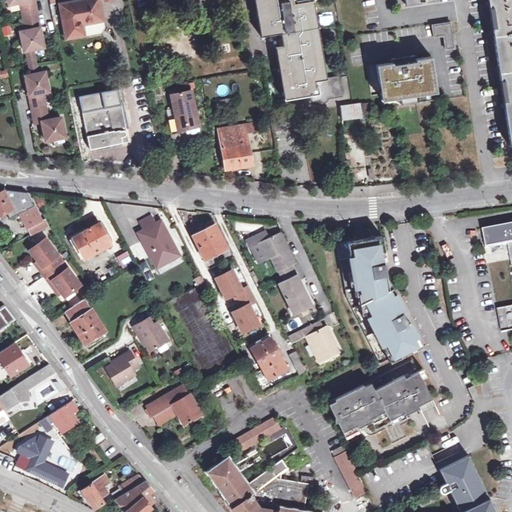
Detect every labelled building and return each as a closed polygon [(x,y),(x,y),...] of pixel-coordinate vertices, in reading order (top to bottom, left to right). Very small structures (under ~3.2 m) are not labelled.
[(26,50),(34,49),(46,47),(37,0),(10,0),(12,4),(23,1),(28,30),(22,31),(26,50)] [(101,0),(64,0),(62,1),(70,35),(108,26),(101,0)] [(286,46),(279,48),(289,99),(317,94),(322,93),(320,86),(318,86),(317,80),(329,78),(314,1),(304,2),(303,0),(258,0),(266,36),(276,34),(284,33),(286,46)] [(511,0),(488,0),(510,146),(511,145),(511,0)] [(451,21),(433,24),(435,36),(444,34),(453,33),(451,21)] [(0,26),(2,36),(11,34),(9,25),(0,26)] [(284,33),(276,34),(279,48),(286,46),(284,33)] [(453,33),(444,34),(446,42),(447,48),(456,46),(454,41),(453,33)] [(36,61),(34,49),(26,50),(28,62),(36,61)] [(392,61),(377,64),(384,107),(439,98),(432,55),(417,57),(416,54),(392,58),(392,61)] [(28,62),(31,75),(39,73),(36,61),(28,62)] [(39,73),(31,75),(27,76),(36,123),(42,122),(47,140),(66,136),(62,117),(50,119),(45,93),(51,91),(47,72),(39,73)] [(342,76),(329,78),(317,80),(318,86),(320,86),(322,93),(317,94),(318,99),(346,94),(342,76)] [(188,127),(202,124),(195,89),(174,93),(177,112),(170,114),(173,130),(188,127)] [(224,99),(225,107),(234,105),(232,98),(224,99)] [(225,107),(224,99),(216,101),(217,108),(225,107)] [(121,100),(82,110),(92,146),(130,136),(121,100)] [(370,109),(369,101),(352,103),(341,105),(343,118),(371,114),(370,109)] [(202,124),(188,127),(189,133),(203,129),(202,124)] [(245,124),(227,127),(231,146),(249,143),(245,124)] [(231,146),(227,127),(218,129),(225,170),(253,164),(249,143),(231,146)] [(343,175),(343,185),(343,186),(343,187),(344,187),(345,187),(346,187),(346,186),(351,186),(349,174),(343,175)] [(0,216),(6,213),(10,219),(19,213),(33,205),(26,192),(0,188),(0,216)] [(19,213),(27,227),(40,219),(33,205),(19,213)] [(40,219),(27,227),(31,234),(48,225),(43,217),(40,219)] [(139,231),(157,265),(178,254),(161,220),(139,231)] [(485,243),(486,248),(508,244),(511,266),(511,305),(497,309),(502,332),(511,330),(511,223),(482,229),(485,243)] [(100,224),(73,238),(84,258),(111,244),(100,224)] [(227,248),(216,225),(194,236),(204,259),(227,248)] [(279,272),(294,265),(297,264),(282,232),(265,240),(261,233),(242,242),(246,250),(258,244),(266,261),(272,258),(278,273),(279,272)] [(338,239),(347,293),(379,360),(420,340),(410,319),(407,320),(402,310),(400,311),(398,306),(400,305),(401,304),(402,301),(387,270),(385,259),(383,260),(382,255),(384,254),(386,253),(387,251),(384,232),(338,239)] [(46,238),(24,254),(36,271),(39,269),(49,283),(52,280),(64,297),(80,285),(68,268),(64,271),(59,264),(63,261),(46,238)] [(125,251),(116,255),(122,267),(131,262),(125,251)] [(298,275),(294,265),(279,272),(284,281),(298,275)] [(233,270),(216,278),(226,298),(234,294),(241,308),(233,312),(243,332),(259,324),(250,304),(256,301),(249,286),(242,289),(233,270)] [(298,275),(284,281),(279,284),(294,314),(313,305),(298,275)] [(85,298),(64,311),(87,348),(107,335),(105,332),(106,331),(85,298)] [(0,332),(15,321),(3,304),(0,306),(0,332)] [(149,317),(134,327),(138,334),(140,333),(151,351),(169,340),(157,322),(153,324),(149,317)] [(289,336),(293,344),(308,337),(322,364),(342,354),(329,327),(325,329),(322,321),(289,336)] [(272,338),(253,348),(269,379),(288,369),(272,338)] [(28,363),(15,343),(0,352),(0,358),(10,374),(28,363)] [(124,357),(106,368),(116,386),(135,374),(133,371),(140,366),(131,351),(123,356),(124,357)] [(297,351),(290,354),(300,375),(307,371),(297,351)] [(48,363),(0,394),(0,404),(2,407),(4,412),(19,401),(30,400),(29,389),(55,371),(48,363)] [(402,407),(409,403),(409,404),(410,405),(411,405),(412,406),(428,398),(415,369),(401,376),(400,372),(388,378),(370,386),(380,408),(385,419),(403,411),(402,407)] [(370,386),(366,378),(326,397),(340,426),(380,408),(370,386)] [(150,405),(156,415),(175,405),(180,414),(185,423),(203,413),(191,394),(190,395),(184,385),(150,405)] [(478,395),(472,385),(467,387),(472,398),(478,395)] [(59,407),(45,416),(39,420),(48,432),(54,429),(49,422),(53,420),(61,431),(77,422),(71,413),(76,410),(69,400),(75,397),(70,390),(54,400),(59,407)] [(175,405),(156,415),(161,425),(180,414),(175,405)] [(369,427),(370,426),(385,419),(380,408),(340,426),(345,438),(360,431),(358,428),(366,424),(366,425),(366,426),(367,426),(368,427),(369,427)] [(283,428),(276,416),(233,441),(240,453),(283,428)] [(91,440),(94,445),(104,438),(101,433),(91,440)] [(19,453),(29,457),(25,466),(27,472),(57,485),(64,482),(68,473),(43,463),(51,445),(49,440),(39,435),(38,438),(35,437),(18,446),(16,452),(19,453)] [(385,511),(446,483),(440,470),(438,465),(434,458),(426,442),(363,473),(381,511),(385,511)] [(335,458),(357,499),(343,507),(345,511),(378,511),(348,452),(335,458)] [(25,466),(29,457),(19,453),(14,465),(27,472),(25,466)] [(206,471),(235,511),(243,511),(245,511),(322,511),(306,509),(310,483),(279,478),(272,468),(250,483),(230,455),(206,471)] [(497,511),(493,501),(490,496),(470,456),(440,470),(446,483),(448,484),(443,487),(442,488),(442,489),(442,491),(443,492),(444,493),(445,493),(447,493),(451,491),(461,511),(497,511)] [(94,507),(103,502),(96,490),(109,482),(104,475),(82,489),(94,507)] [(119,487),(111,492),(114,497),(133,486),(129,479),(119,485),(119,487)] [(125,511),(151,511),(153,511),(152,509),(155,506),(146,494),(152,489),(146,481),(115,499),(125,511)]
